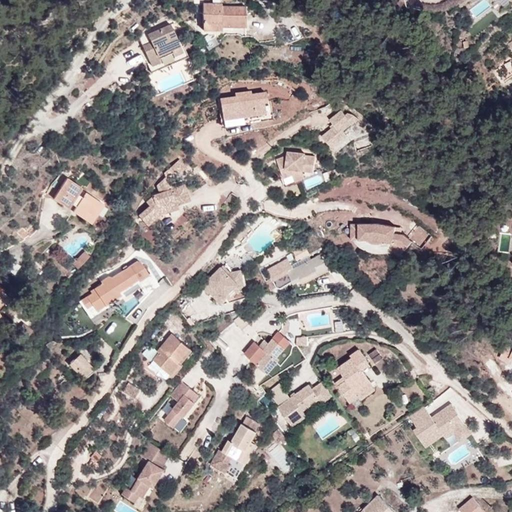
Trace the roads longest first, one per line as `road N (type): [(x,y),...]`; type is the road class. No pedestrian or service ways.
road 1 (residential): [(202,141),(260,186),(153,311),(73,438)]
road 2 (residential): [(439,371),(420,369),(393,342),(363,333),(327,336),(312,348),(304,372)]
road 3 (residential): [(125,0),(30,128)]
road 4 (residential): [(353,291),(272,311),(230,352)]
road 5 (residential): [(239,302),(339,278),(353,291)]
